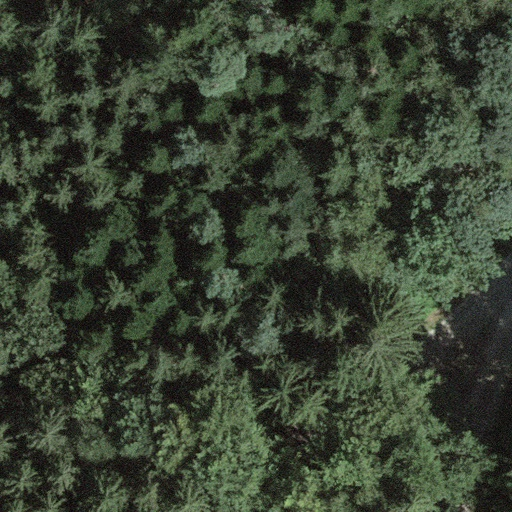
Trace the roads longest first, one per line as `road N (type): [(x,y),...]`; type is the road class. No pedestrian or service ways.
road 1 (track): [(247,511),(367,402),(444,378),(511,277)]
road 2 (track): [(434,511),(444,378)]
